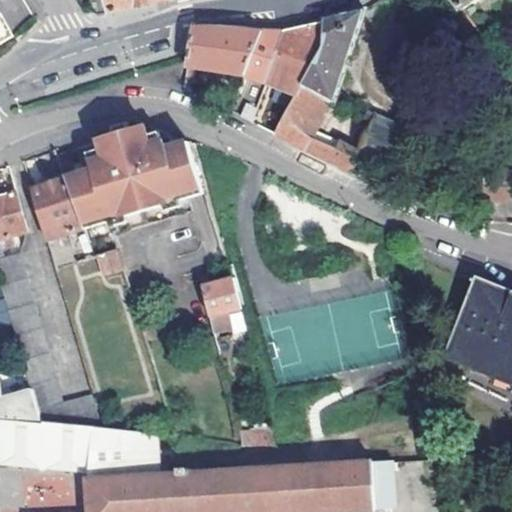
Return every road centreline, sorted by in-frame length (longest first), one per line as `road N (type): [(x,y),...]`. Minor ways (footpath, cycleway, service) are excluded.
road 1 (residential): [(0,137),(76,112),(153,105),(434,233),(511,253)]
road 2 (residential): [(250,0),(71,45)]
